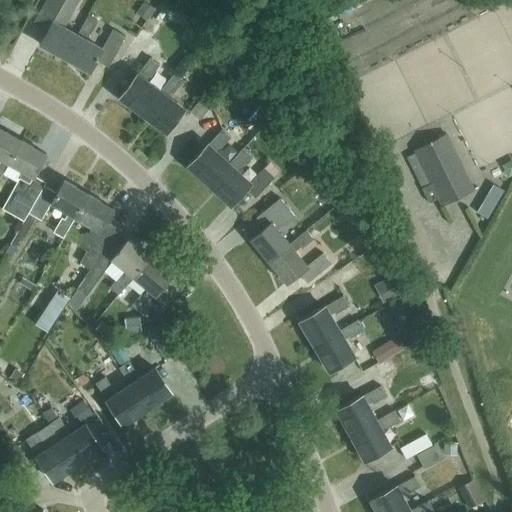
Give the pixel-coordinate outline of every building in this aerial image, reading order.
[(64,58),(77,35),(61,25),(64,19),(66,20),(77,0),(46,0),(34,23),(47,30),(39,44),(64,58)] [(150,18),(156,9),(144,1),(138,10),(150,18)] [(77,35),(64,58),(89,72),(96,60),(108,67),(125,36),(113,29),(102,48),(85,39),(89,33),(91,34),(98,21),(88,15),(77,35)] [(119,97),(143,115),(160,92),(145,81),(149,76),(150,77),(159,65),(150,58),(137,75),(136,74),(119,97)] [(168,97),(171,93),(173,94),(182,82),(173,75),(160,92),(143,115),(167,132),(184,110),(168,97)] [(0,177),(8,164),(21,140),(0,128),(0,159),(1,160),(0,160),(0,177)] [(209,185),(228,165),(229,164),(215,151),(219,147),(220,148),(231,137),(222,129),(208,145),(207,144),(187,165),(209,185)] [(437,138),(414,150),(430,184),(421,188),(429,203),(438,198),(441,206),(465,194),(437,138)] [(23,221),(28,213),(44,186),(46,183),(34,176),(46,154),(21,140),(8,164),(25,174),(22,180),(19,178),(6,201),(2,209),(23,221)] [(255,198),(274,177),(264,168),(250,183),(236,171),(240,166),(241,167),(251,156),(243,149),(229,164),(228,165),(209,185),(231,205),(246,189),(255,198)] [(74,217),(89,194),(64,180),(56,193),(44,186),(28,213),(23,221),(15,236),(25,241),(38,219),(40,220),(50,204),(67,213),(64,220),(61,218),(53,232),(63,237),(74,217)] [(91,270),(99,256),(119,229),(107,220),(113,209),(89,194),(74,217),(92,227),(88,234),(86,232),(78,246),(88,252),(81,263),(91,270)] [(268,261),(289,244),(277,229),(282,225),(284,226),(295,217),(280,198),(256,217),(264,227),(250,238),(268,261)] [(306,230),(289,244),(268,261),(286,283),(299,273),(307,283),(331,264),(323,253),(307,266),(295,251),(300,247),(302,248),(313,239),(306,230)] [(133,277),(150,256),(128,238),(111,259),(127,272),(122,277),(120,275),(110,288),(118,295),(133,277)] [(99,256),(91,270),(77,289),(87,296),(110,263),(99,256)] [(150,256),(133,277),(148,290),(144,295),(141,293),(131,305),(149,320),(171,294),(162,287),(172,275),(150,256)] [(386,301),(401,293),(391,276),(377,284),(386,301)] [(28,301),(31,306),(37,307),(41,301),(38,295),(31,295),(28,301)] [(315,346),(338,332),(339,331),(329,315),(335,312),(336,314),(348,306),(343,296),(325,307),(324,306),(299,320),(315,346)] [(350,338),(363,330),(358,322),(357,321),(339,331),(338,332),(315,346),(330,371),(354,357),(344,340),(349,336),(350,338)] [(164,359),(177,351),(158,324),(145,332),(164,359)] [(396,336),(382,345),(390,358),(404,349),(396,336)] [(9,366),(0,361),(0,371),(4,374),(9,366)] [(129,362),(119,368),(130,385),(131,385),(146,408),(171,392),(155,368),(138,380),(135,374),(136,373),(129,362)] [(96,384),(107,400),(106,401),(122,425),(146,408),(131,385),(130,385),(115,395),(111,390),(113,389),(105,378),(96,384)] [(351,435),(375,422),(376,421),(367,405),(372,402),(373,403),(386,396),(380,386),(362,397),(361,395),(336,409),(351,435)] [(82,421),(92,414),(83,400),(72,407),(82,421)] [(386,428),(399,421),(394,411),(376,421),(375,422),(351,435),(365,461),(390,447),(380,429),(386,426),(386,428)] [(59,418),(49,424),(60,441),(61,441),(76,464),(101,448),(85,424),(68,436),(65,430),(66,430),(59,418)] [(26,440),(37,456),(36,457),(52,481),(76,464),(61,441),(60,441),(45,451),(42,446),(43,445),(35,433),(26,440)] [(431,445),(426,435),(401,448),(406,458),(431,445)] [(370,499),(377,511),(408,511),(409,511),(401,495),(406,492),(407,494),(420,487),(414,477),(396,487),(395,485),(370,499)] [(460,488),(469,507),(484,500),(474,481),(460,488)] [(432,511),(433,511),(428,502),(409,511),(408,511),(432,511)]
